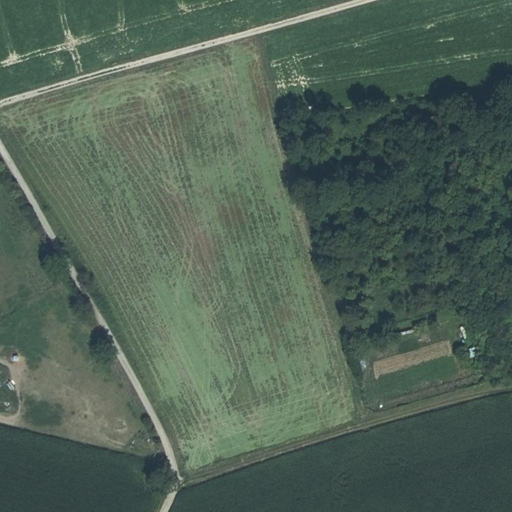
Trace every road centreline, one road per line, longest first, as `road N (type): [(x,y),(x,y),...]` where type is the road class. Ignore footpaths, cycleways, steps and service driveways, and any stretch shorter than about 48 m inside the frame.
road 1 (track): [(164,511),(172,484),(161,435),(0,145)]
road 2 (track): [(255,32),(366,421)]
road 3 (track): [(371,0),(0,107)]
road 4 (track): [(511,386),(366,421),(172,484)]
